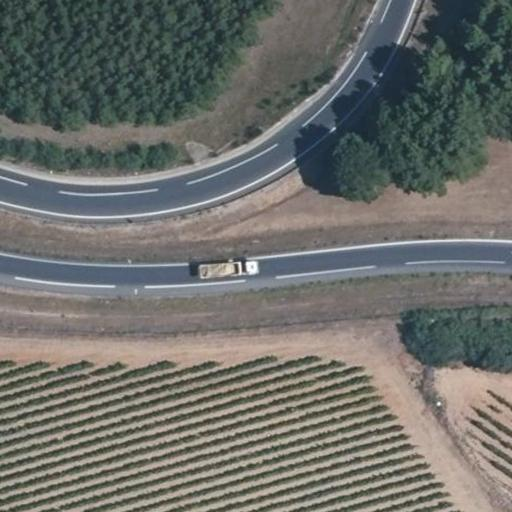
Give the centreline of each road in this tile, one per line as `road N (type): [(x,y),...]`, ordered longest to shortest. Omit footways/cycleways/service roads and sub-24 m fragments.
road 1 (track): [(511,305),(390,308),(209,335),(0,338)]
road 2 (motorway): [(0,258),(105,272),(371,248),(511,246)]
road 3 (motorway): [(395,0),(338,103),(235,178),(159,200),(77,206),(0,188)]
